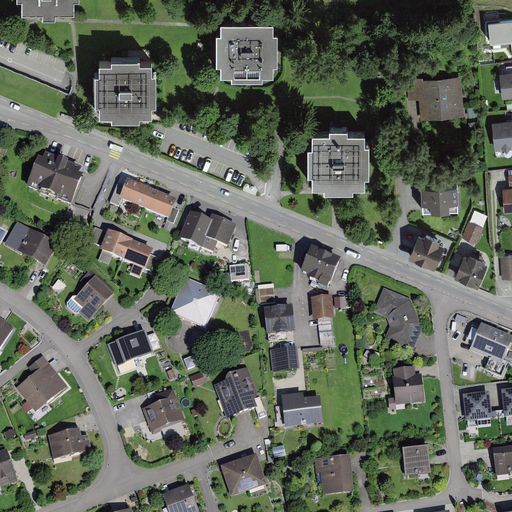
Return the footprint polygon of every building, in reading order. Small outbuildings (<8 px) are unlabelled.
[(22,0),(23,10),(44,9),(44,15),(55,15),(55,10),(76,10),(75,0),(22,0)] [(274,17),(223,18),(223,29),(217,29),(217,62),(223,62),(223,72),(233,72),(234,77),(263,76),(263,73),(275,73),(274,61),(279,61),(279,29),(275,29),(274,17)] [(511,22),(488,24),(490,45),(511,43),(511,50),(511,22)] [(113,59),(100,60),(100,71),(95,71),(95,103),(100,103),(100,112),(112,112),(112,116),(141,116),(141,111),(153,111),(152,101),(157,101),(156,70),(153,70),(153,59),(140,59),(140,55),(113,55),(113,59)] [(511,73),(500,75),(502,99),(511,98),(511,73)] [(461,77),(423,81),(423,78),(407,80),(409,100),(419,99),(421,120),(465,117),(461,77)] [(511,121),(492,124),(495,152),(511,149),(511,121)] [(349,126),(331,126),(331,131),(314,131),(314,145),(309,145),(309,172),(314,172),(314,185),(325,185),(325,189),(355,189),(355,184),(366,184),(366,174),(371,174),(371,142),(366,142),(366,131),(349,131),(349,126)] [(27,189),(72,208),(83,181),(79,180),(82,173),(45,157),(42,164),(38,162),(27,189)] [(425,176),(426,209),(465,208),(463,174),(425,176)] [(121,203),(144,213),(152,193),(128,183),(125,189),(120,203),(121,203)] [(118,186),(110,205),(119,209),(121,203),(120,203),(125,189),(118,186)] [(511,188),(503,189),(505,214),(511,213),(511,188)] [(177,204),(152,193),(144,213),(167,222),(169,223),(174,210),(177,204)] [(487,215),(473,209),(463,236),(477,242),(487,215)] [(167,223),(174,226),(180,212),(174,210),(169,223),(167,222),(167,223)] [(207,239),(228,248),(237,227),(212,217),(210,222),(191,214),(180,240),(202,250),(207,239)] [(5,247),(18,254),(30,232),(18,225),(5,247)] [(399,250),(411,255),(419,237),(421,231),(409,226),(399,250)] [(103,249),(108,236),(95,230),(89,244),(103,249)] [(18,254),(45,270),(58,248),(30,232),(18,254)] [(103,249),(100,255),(102,256),(112,260),(122,264),(130,245),(108,236),(103,249)] [(409,260),(435,271),(445,247),(439,245),(440,242),(426,236),(424,239),(419,237),(411,255),(409,260)] [(143,273),(146,274),(147,272),(153,258),(154,255),(130,245),(122,264),(133,269),(143,273)] [(327,296),(330,290),(331,290),(341,264),(312,252),(301,278),(309,281),(308,284),(319,289),(318,292),(327,296)] [(511,254),(501,255),(502,280),(511,278),(511,254)] [(455,279),(478,289),(488,266),(482,263),(483,261),(470,255),(469,258),(465,256),(455,279)] [(112,260),(102,256),(98,264),(109,268),(112,260)] [(158,260),(153,258),(147,272),(152,274),(158,260)] [(248,267),(230,269),(231,284),(250,282),(248,267)] [(143,273),(133,269),(131,275),(140,279),(143,273)] [(115,295),(96,278),(74,301),(83,309),(79,314),(89,323),(115,295)] [(185,278),(170,314),(206,329),(221,293),(185,278)] [(257,306),(261,306),(259,292),(274,290),(274,286),(255,288),(257,306)] [(261,306),(275,305),(274,290),(259,292),(261,306)] [(420,325),(411,302),(384,291),(374,315),(387,321),(390,329),(385,341),(410,351),(410,350),(414,351),(423,330),(419,328),(420,325)] [(311,301),(313,324),(334,322),(332,299),(311,301)] [(335,300),(335,310),(346,310),(345,299),(335,300)] [(294,321),(293,307),(264,310),(266,324),(267,335),(267,337),(268,337),(287,335),(296,334),(295,332),(294,321)] [(0,350),(14,329),(0,319),(0,350)] [(320,326),(321,346),(336,346),(335,325),(320,326)] [(511,343),(511,338),(482,325),(471,351),(490,360),(503,365),(504,362),(511,343)] [(145,334),(109,346),(115,366),(152,355),(145,334)] [(269,344),(288,342),(287,335),(268,337),(269,344)] [(297,349),(270,352),(273,375),(300,372),(297,349)] [(194,357),(184,361),(188,370),(198,366),(194,357)] [(44,359),(30,369),(35,376),(17,389),(36,414),(67,390),(44,359)] [(490,360),(485,371),(501,378),(508,363),(504,362),(503,365),(490,360)] [(248,369),(228,376),(226,379),(226,383),(218,386),(215,387),(228,421),(231,419),(244,414),(248,413),(255,410),(257,410),(255,404),(256,403),(255,401),(256,400),(257,397),(258,394),(248,369)] [(422,376),(416,377),(415,369),(393,371),(394,380),(393,380),(396,408),(425,404),(422,376)] [(174,391),(155,398),(158,406),(143,412),(152,437),(186,425),(174,391)] [(504,420),(511,419),(511,393),(502,394),(504,420)] [(304,395),(282,398),(284,415),(285,429),(323,425),(322,411),(320,398),(304,400),(304,395)] [(466,424),(493,421),(490,396),(463,399),(466,424)] [(259,415),(266,412),(260,398),(256,400),(255,401),(256,403),(255,404),(257,410),(259,415)] [(81,432),(50,437),(54,460),(91,453),(88,437),(82,439),(81,432)] [(511,473),(511,449),(493,452),(496,478),(509,476),(508,474),(511,473)] [(405,479),(431,477),(429,452),(403,455),(405,479)] [(8,453),(0,455),(0,488),(17,483),(8,453)] [(351,457),(315,460),(316,475),(321,474),(323,496),(354,493),(351,457)] [(221,470),(231,499),(267,486),(257,458),(221,470)] [(199,511),(189,486),(162,496),(168,511),(199,511)]
